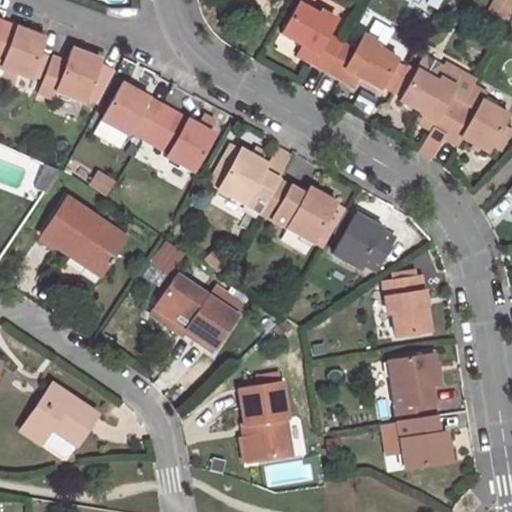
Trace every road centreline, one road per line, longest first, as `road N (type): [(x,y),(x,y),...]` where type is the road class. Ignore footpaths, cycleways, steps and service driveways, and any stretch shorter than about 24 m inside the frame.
road 1 (residential): [(172,49),(473,238),(511,482)]
road 2 (residential): [(177,511),(151,411),(0,298)]
road 3 (residential): [(172,49),(37,0)]
